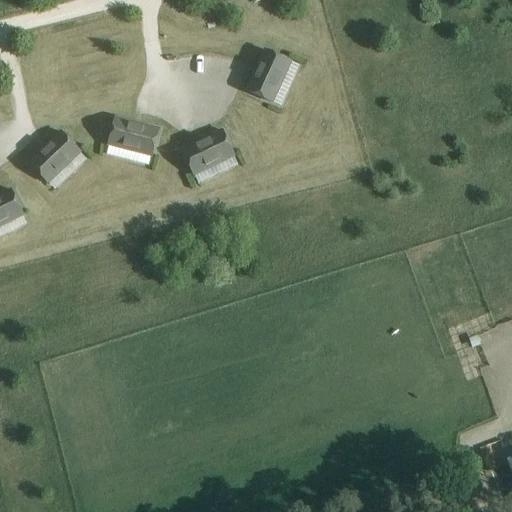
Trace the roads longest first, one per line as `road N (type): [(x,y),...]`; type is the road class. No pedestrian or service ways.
road 1 (track): [(150,0),(159,79),(205,102)]
road 2 (track): [(0,135),(29,127),(0,34)]
road 3 (track): [(0,30),(122,0)]
